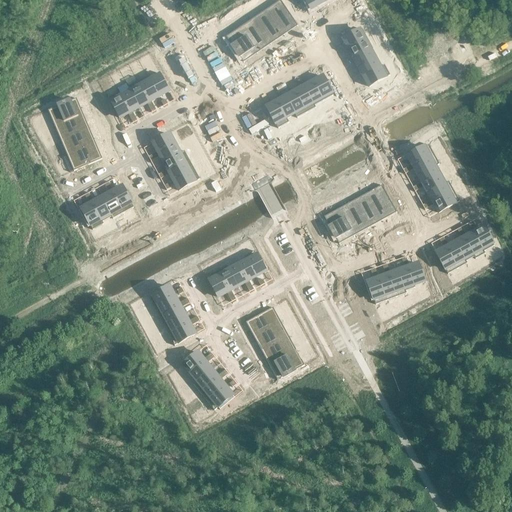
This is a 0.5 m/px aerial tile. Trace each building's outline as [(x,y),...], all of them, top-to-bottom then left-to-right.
[(267,9),(267,10),(284,35),(283,33),(295,24),(297,27),(298,26),(280,0),(280,1),(281,3),(268,11),(267,9)] [(319,0),(305,0),(311,10),(319,5),(321,4),(319,0)] [(254,19),(253,19),(271,44),(269,42),(282,33),(284,36),(284,35),(267,10),(266,10),(267,12),(255,20),(254,19)] [(240,28),(257,54),(258,53),(256,51),(268,42),(270,45),(271,44),(253,19),(254,21),(241,29),(240,28)] [(227,37),(226,37),(243,63),(244,62),(242,60),(255,51),(257,54),(240,28),(239,28),(240,30),(228,38),(227,37)] [(362,29),(343,40),(348,48),(349,50),(368,40),(362,29)] [(368,40),(349,50),(350,52),(354,59),(373,49),(368,40)] [(373,49),(354,59),(357,66),(359,68),(375,59),(371,50),(373,49)] [(375,59),(359,68),(360,70),(363,77),(385,66),(384,65),(380,67),(375,59)] [(385,66),(363,77),(369,87),(390,75),(385,66)] [(148,76),(147,77),(159,98),(160,97),(169,92),(170,91),(165,83),(164,83),(158,73),(149,78),(148,76)] [(134,77),(125,81),(128,87),(140,108),(147,104),(149,103),(138,82),(137,82),(134,77)] [(147,77),(138,82),(149,103),(151,102),(159,98),(147,77)] [(315,81),(313,82),(323,101),(333,96),(323,77),(315,81)] [(311,83),(304,87),(315,108),(316,108),(315,106),(323,101),(313,82),(311,83)] [(126,84),(117,89),(119,92),(130,113),(132,112),(140,108),(128,87),(126,84)] [(297,91),(295,92),(306,113),(315,108),(304,87),(297,91)] [(119,92),(109,98),(116,110),(118,115),(120,119),(128,114),(130,113),(119,92)] [(293,93),(286,97),(297,118),(306,113),(295,92),(293,93)] [(279,101),(277,102),(288,123),(289,123),(287,119),(295,114),(297,118),(286,97),(279,101)] [(76,99),(48,111),(48,112),(50,111),(56,125),(54,126),(83,114),(80,115),(74,101),(77,100),(76,99)] [(267,108),(265,109),(274,125),(276,124),(278,129),(288,123),(277,102),(275,103),(267,108)] [(55,127),(51,128),(57,142),(61,141),(89,129),(89,128),(86,130),(80,116),(83,114),(54,126),(55,127)] [(61,142),(57,143),(63,157),(67,155),(67,156),(96,144),(95,143),(93,144),(87,131),(89,129),(61,141),(61,142)] [(170,135),(153,144),(157,152),(158,154),(175,145),(170,135)] [(67,156),(63,158),(70,172),(74,171),(102,159),(102,158),(99,160),(93,146),(96,144),(67,156)] [(175,145),(158,154),(160,156),(163,163),(184,151),(180,154),(175,145)] [(415,151),(407,156),(412,165),(413,167),(434,156),(429,146),(416,152),(415,151)] [(184,151),(163,163),(167,170),(168,172),(189,160),(184,151)] [(434,156),(413,167),(414,169),(418,176),(439,164),(434,156)] [(189,160),(168,172),(169,174),(173,181),(194,169),(189,160)] [(439,164),(418,176),(422,183),(423,185),(442,175),(437,166),(439,165),(439,164)] [(194,169),(173,181),(179,191),(200,179),(194,169)] [(442,175),(423,185),(424,187),(428,194),(449,182),(446,183),(442,175)] [(449,182),(428,194),(431,201),(433,203),(454,191),(449,182)] [(368,194),(367,194),(382,221),(383,221),(381,218),(394,211),(396,213),(397,213),(382,186),(381,186),(382,188),(369,195),(368,194)] [(114,191),(112,192),(123,214),(123,213),(134,208),(122,187),(114,191)] [(454,191),(433,203),(434,205),(438,213),(459,202),(454,191)] [(110,194),(102,198),(113,219),(123,214),(112,192),(110,194)] [(354,201),(353,202),(368,229),(368,228),(367,226),(380,218),(382,221),(367,194),(368,196),(355,203),(354,201)] [(94,202),(92,203),(103,225),(104,224),(102,222),(111,217),(113,219),(102,198),(94,202)] [(339,209),(354,236),(353,234),(366,226),(367,229),(368,229),(353,202),(354,204),(340,211),(339,209)] [(90,205),(81,209),(93,230),(103,225),(92,203),(90,205)] [(325,217),(324,217),(339,244),(340,244),(338,241),(352,234),(353,237),(354,236),(339,209),(338,210),(339,211),(326,219),(325,217)] [(483,227),(473,233),(484,254),(485,254),(484,252),(494,246),(483,227)] [(466,237),(464,238),(476,259),(484,254),(473,233),(466,237)] [(462,239),(455,243),(467,264),(466,262),(474,257),(475,259),(476,259),(464,238),(462,239)] [(448,247),(446,248),(458,269),(467,264),(455,243),(448,247)] [(444,249),(436,253),(438,257),(441,262),(448,274),(458,269),(446,248),(444,249)] [(254,251),(244,257),(256,278),(258,277),(267,271),(263,263),(261,264),(254,251)] [(245,259),(237,264),(247,283),(249,282),(256,278),(244,257),(245,259)] [(227,266),(227,267),(238,288),(245,284),(247,283),(237,264),(228,268),(227,266)] [(409,267),(407,268),(415,288),(414,286),(424,282),(421,273),(419,268),(418,264),(409,267)] [(227,267),(218,271),(229,293),(231,291),(238,288),(227,267)] [(405,268),(398,271),(406,294),(406,291),(415,288),(407,268),(405,268)] [(218,271),(207,277),(219,298),(227,294),(229,293),(218,271)] [(390,274),(388,275),(396,297),(406,294),(398,271),(390,274)] [(386,275),(378,278),(386,301),(396,297),(388,275),(386,275)] [(378,278),(367,282),(374,300),(376,305),(386,301),(378,278)] [(149,299),(141,303),(147,313),(154,309),(175,298),(170,288),(149,299)] [(175,298),(154,309),(159,318),(180,306),(179,304),(175,298)] [(180,306),(159,318),(164,327),(185,315),(181,308),(181,309),(180,306)] [(273,308),(246,323),(246,324),(249,323),(256,336),(254,337),(254,338),(281,323),(281,322),(279,323),(272,310),(273,309),(273,308)] [(185,315),(164,327),(164,328),(169,336),(190,324),(189,322),(185,315)] [(281,323),(254,338),(257,337),(264,350),(261,351),(262,352),(289,337),(288,337),(287,338),(279,324),(281,323)] [(190,324),(169,336),(175,346),(196,335),(191,326),(190,324)] [(289,337),(262,352),(264,351),(272,364),(269,366),(296,351),(294,352),(287,339),(289,338),(289,337)] [(296,351),(269,366),(270,367),(272,365),(279,379),(277,380),(277,381),(305,366),(304,365),(302,366),(295,353),(297,352),(296,351)] [(198,353),(181,367),(189,376),(205,362),(204,360),(198,353)] [(205,362),(189,376),(195,384),(193,385),(193,386),(212,370),(207,364),(205,362)] [(212,370),(193,386),(200,394),(219,379),(217,377),(212,370)] [(219,379),(200,394),(207,402),(226,387),(220,381),(219,379)] [(226,387),(207,402),(214,411),(218,408),(233,396),(226,387)]
